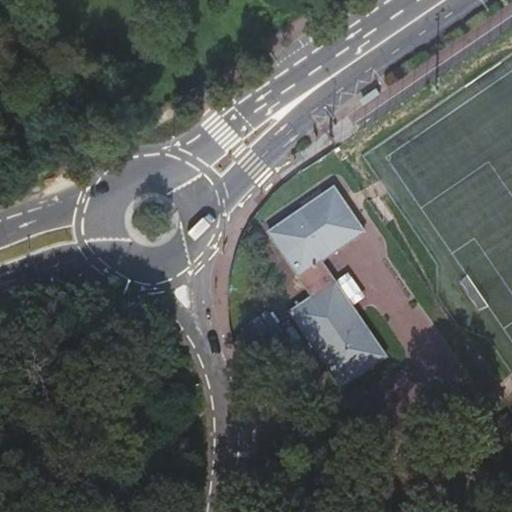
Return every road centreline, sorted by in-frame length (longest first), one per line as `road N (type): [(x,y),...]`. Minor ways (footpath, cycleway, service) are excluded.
road 1 (secondary): [(205,215),(250,163),(472,0)]
road 2 (secondary): [(402,0),(153,168)]
road 3 (track): [(241,406),(511,477)]
road 4 (unclassified): [(165,267),(226,401),(215,511)]
road 5 (secondary): [(0,277),(46,259),(122,257)]
